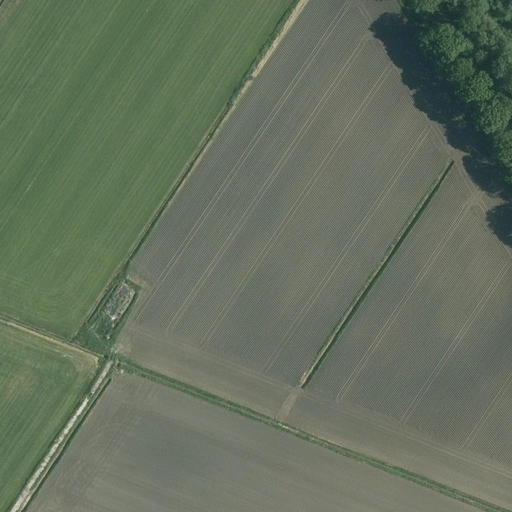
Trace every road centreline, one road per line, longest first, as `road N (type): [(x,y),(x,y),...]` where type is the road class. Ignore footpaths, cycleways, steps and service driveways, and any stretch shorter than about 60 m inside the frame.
road 1 (track): [(12,511),(118,351),(133,343)]
road 2 (unclassified): [(433,0),(511,130)]
